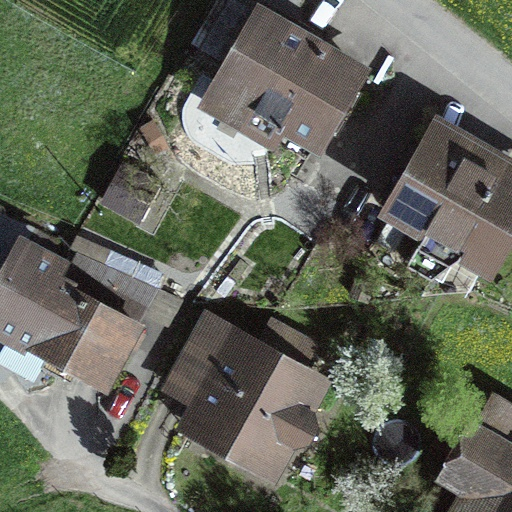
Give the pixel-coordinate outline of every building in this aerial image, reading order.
[(353,73),(239,13),(188,109),(302,169),(353,73)] [(511,222),(511,178),(420,120),(357,217),(469,289),(511,222)] [(52,270),(0,245),(0,359),(92,403),(123,339),(39,299),(52,270)] [(325,391),(224,339),(167,448),(268,500),(325,391)] [(511,511),(511,418),(477,397),(423,489),(455,508),(452,511),(511,511)]
